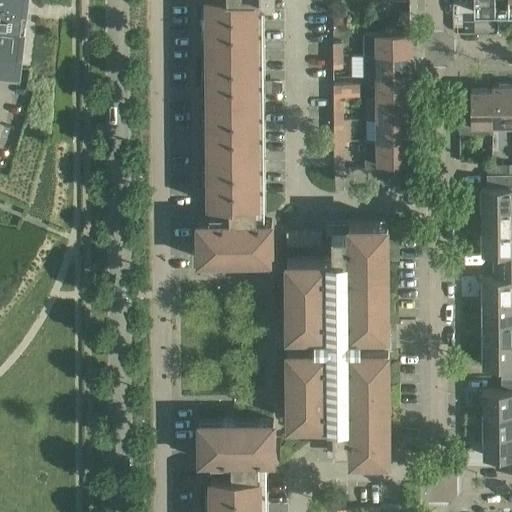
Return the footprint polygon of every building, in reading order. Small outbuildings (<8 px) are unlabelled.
[(28,0),(0,0),(0,57),(22,60),(26,21),(22,20),(24,0),(28,1),(28,0)] [(207,0),(208,12),(201,12),(202,28),(208,28),(208,64),(202,64),(202,80),(208,80),(208,117),(202,117),(202,132),(209,133),(209,169),(203,169),(203,184),(209,185),(209,203),(231,203),(231,214),(209,214),(209,220),(198,220),(199,259),(272,258),(272,220),(266,220),(263,0),(207,0)] [(474,0),(475,13),(496,13),(496,12),(495,12),(495,0),(474,0)] [(347,11),(334,11),(334,24),(347,24),(347,11)] [(489,19),(475,20),(475,32),(489,32),(489,19)] [(364,53),(410,53),(410,31),(377,31),(377,32),(364,32),(364,53)] [(334,54),(342,54),(342,41),(333,41),(334,54)] [(378,75),(410,74),(410,53),(364,53),(365,75),(378,75)] [(334,54),(334,66),(342,66),(342,54),(334,54)] [(349,54),(349,73),(361,73),(361,54),(349,54)] [(378,96),(410,96),(410,74),(378,75),(378,96)] [(343,97),(343,96),(361,96),(361,82),(334,83),(334,97),(343,97)] [(471,105),(459,105),(460,132),(493,132),(493,124),(493,85),(493,84),(492,85),(492,89),(471,89),(471,105)] [(511,84),(493,85),(493,124),(511,123),(511,84)] [(378,118),(410,118),(410,96),(378,96),(378,118)] [(343,118),(343,109),(343,97),(334,97),(334,118),(343,118)] [(343,140),(343,127),(343,118),(334,118),(334,140),(343,140)] [(378,140),(411,139),(410,118),(378,118),(378,140)] [(411,139),(378,140),(365,140),(365,141),(366,141),(367,167),(379,167),(378,162),(411,161),(411,139)] [(343,168),(343,152),(343,140),(334,140),(335,168),(343,168)] [(482,208),(511,207),(511,173),(487,173),(487,185),(482,185),(482,208)] [(511,207),(482,208),(482,230),(511,229),(511,207)] [(389,330),(389,325),(388,220),(350,220),(350,230),(332,231),(332,257),(288,257),(288,331),(315,331),(316,346),(288,346),(289,420),(334,419),(334,445),(351,445),(351,455),(390,455),(389,345),(361,345),(361,330),(389,330)] [(511,229),(482,230),(482,252),(498,252),(498,264),(511,264),(511,229)] [(296,244),(296,231),(287,231),(287,244),(296,244)] [(304,244),(304,231),(296,231),(296,244),(304,244)] [(313,244),(313,231),(304,231),(304,244),(313,244)] [(321,244),(321,231),(313,231),(313,244),(321,244)] [(511,264),(498,264),(499,276),(482,276),(483,299),(511,298),(511,264)] [(511,320),(511,298),(483,299),(483,321),(511,320)] [(483,342),(511,342),(511,320),(483,321),(483,342)] [(511,342),(483,342),(483,365),(501,365),(501,377),(511,376),(511,342)] [(511,376),(501,377),(501,389),(483,389),(484,411),(511,410),(511,376)] [(511,410),(484,411),(484,433),(511,432),(511,410)] [(274,419),(200,419),(200,458),(211,458),(211,464),(232,464),(233,474),(211,474),(211,493),(205,493),(205,509),(211,509),(211,511),(267,511),(267,457),(274,457),(274,419)] [(511,432),(484,433),(484,456),(498,455),(498,468),(511,467),(511,432)] [(325,507),(337,507),(337,495),(325,495),(325,507)]
